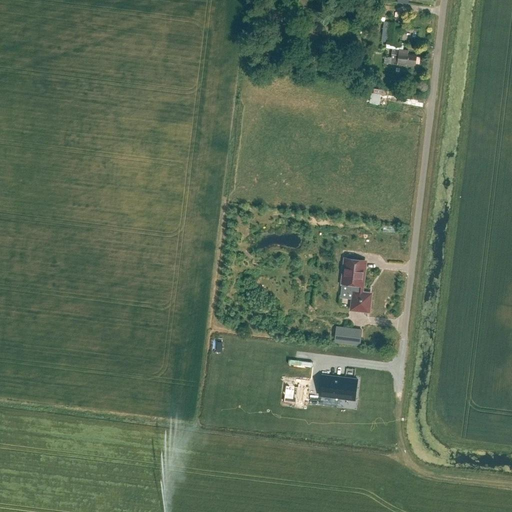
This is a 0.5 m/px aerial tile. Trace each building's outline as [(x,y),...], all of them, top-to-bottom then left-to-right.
[(397,44),(399,24),(390,22),(388,43),(397,44)] [(416,65),(417,56),(407,55),(408,50),(392,49),(391,64),(414,67),(414,64),(416,65)] [(353,309),(368,310),(369,302),(369,300),(368,299),(368,297),(367,296),(366,296),(365,295),(364,295),(363,294),(360,294),(364,260),(346,258),(342,297),(354,298),(353,309)] [(362,330),(344,328),(342,343),(360,345),(362,330)] [(337,330),(301,329),(301,338),(337,339),(337,330)] [(358,380),(322,375),(322,376),(323,376),(320,396),(321,396),(333,397),(355,400),(357,381),(358,381),(358,380)] [(284,401),(296,403),(298,387),(286,385),(284,401)] [(332,405),(333,397),(321,396),(320,404),(332,405)]
